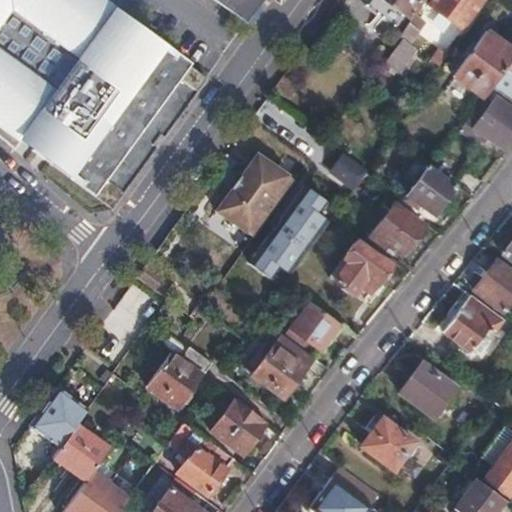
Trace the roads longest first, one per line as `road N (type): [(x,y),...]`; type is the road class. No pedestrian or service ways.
road 1 (residential): [(511,173),(253,511)]
road 2 (residential): [(109,256),(298,0)]
road 3 (residential): [(0,407),(109,256)]
road 4 (residential): [(0,160),(109,256)]
